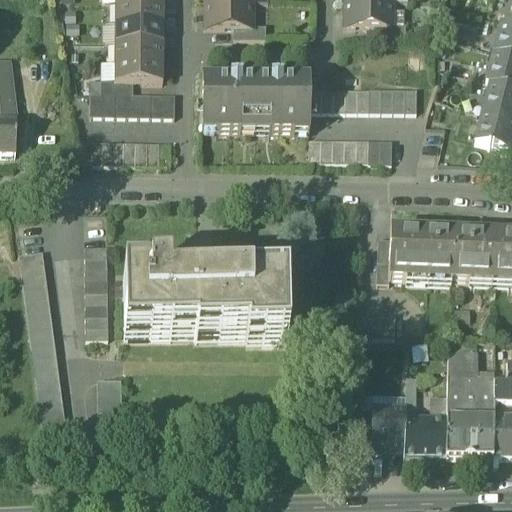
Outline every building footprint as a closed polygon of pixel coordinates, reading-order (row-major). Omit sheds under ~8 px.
[(114,0),(115,10),(162,11),(162,0),(114,0)] [(205,0),(205,10),(251,11),(251,0),(205,0)] [(344,0),(345,9),(391,9),(390,0),(344,0)] [(489,154),(507,159),(511,140),(511,0),(504,31),(500,30),(485,90),(488,91),(474,150),(487,154),(487,155),(489,156),(489,154)] [(390,33),(391,9),(345,9),(344,35),(372,35),(390,35),(390,33)] [(162,31),(162,11),(115,10),(114,30),(162,31)] [(251,35),(251,11),(205,10),(205,36),(232,36),(251,37),(251,35)] [(162,51),(162,31),(114,30),(114,50),(162,51)] [(372,47),(404,48),(404,34),(390,33),(390,35),(372,35),(372,47)] [(232,48),(265,49),(265,35),(251,35),(251,37),(232,36),(232,48)] [(162,71),(162,51),(114,50),(114,70),(162,71)] [(0,131),(15,132),(8,69),(0,69),(0,131)] [(161,92),(162,71),(114,70),(114,89),(114,91),(132,91),(161,92)] [(200,141),(308,142),(308,121),(308,98),(309,89),(201,88),(200,141)] [(100,89),(100,103),(102,103),(113,103),(125,103),(132,103),(132,91),(114,91),(114,89),(100,89)] [(367,121),(415,122),(415,98),(368,97),(368,98),(367,121)] [(308,121),(320,121),(320,98),(308,98),(308,121)] [(320,121),(332,121),(332,98),(320,98),(320,121)] [(332,121),(344,121),(344,98),(332,98),(332,121)] [(344,121),(355,121),(356,98),(344,98),(344,121)] [(368,98),(356,98),(355,121),(367,121),(368,98)] [(88,126),(101,126),(102,103),(100,103),(89,103),(88,126)] [(113,103),(102,103),(101,126),(113,126),(113,103)] [(125,103),(113,103),(113,126),(125,126),(125,103)] [(132,103),(125,103),(125,126),(137,127),(137,103),(132,103)] [(149,104),(137,103),(137,127),(149,127),(149,104)] [(161,104),(149,104),(149,127),(160,127),(161,104)] [(173,104),(161,104),(160,127),(173,127),(173,104)] [(0,164),(14,165),(15,132),(0,131),(0,164)] [(307,172),(319,172),(319,149),(308,149),(307,172)] [(319,172),(331,172),(331,149),(319,149),(319,172)] [(331,172),(343,172),(343,149),(331,149),(331,172)] [(343,172),(355,172),(355,149),(343,149),(343,172)] [(355,172),(366,172),(367,149),(355,149),(355,172)] [(391,150),(367,149),(366,172),(366,173),(390,174),(391,150)] [(86,175),(98,175),(98,152),(87,152),(86,175)] [(98,175),(110,175),(110,152),(98,152),(98,175)] [(110,175),(122,176),(122,152),(110,152),(110,175)] [(122,176),(134,176),(134,152),(122,152),(122,176)] [(134,176),(146,176),(146,152),(134,152),(134,176)] [(146,176),(157,176),(158,152),(146,152),(146,176)] [(157,176),(169,176),(169,153),(158,152),(157,176)] [(450,289),(452,289),(453,242),(391,241),(391,248),(389,288),(390,288),(406,288),(406,286),(450,287),(450,289)] [(492,243),(453,242),(452,289),(470,290),(470,286),(491,286),(492,243)] [(511,243),(492,243),(491,286),(511,287),(511,243)] [(377,291),(390,292),(390,288),(389,288),(391,248),(378,247),(377,291)] [(83,267),(84,267),(106,267),(105,256),(83,256),(83,267)] [(18,264),(20,276),(43,273),(42,261),(18,264)] [(106,279),(106,267),(84,267),(84,279),(106,279)] [(45,284),(43,273),(20,276),(22,287),(45,284)] [(106,290),(106,279),(84,279),(83,279),(83,291),(106,290)] [(263,345),(263,351),(282,350),(281,319),(287,319),(286,290),(169,291),(169,282),(124,283),(125,341),(149,340),(149,346),(195,345),(195,346),(244,346),(244,345),(263,345)] [(46,296),(45,284),(22,287),(23,299),(46,296)] [(106,302),(106,290),(83,291),(84,302),(106,302)] [(48,308),(46,296),(23,299),(25,310),(48,308)] [(106,314),(106,302),(84,302),(84,314),(106,314)] [(49,319),(48,308),(25,310),(26,322),(49,319)] [(84,314),(84,326),(107,325),(106,314),(84,314)] [(469,317),(451,316),(451,331),(469,331),(469,317)] [(51,331),(49,319),(26,322),(28,334),(51,331)] [(358,348),(395,347),(394,323),(358,323),(358,348)] [(84,326),(84,337),(107,337),(107,325),(84,326)] [(52,342),(51,331),(28,334),(29,345),(52,342)] [(84,337),(85,349),(107,348),(107,337),(84,337)] [(54,354),(52,342),(29,345),(31,357),(54,354)] [(410,351),(412,369),(428,368),(427,350),(410,351)] [(55,366),(54,354),(31,357),(32,368),(55,366)] [(448,385),(477,385),(477,377),(478,362),(448,362),(448,385)] [(57,377),(55,366),(32,368),(34,380),(57,377)] [(511,407),(511,367),(507,368),(506,385),(494,385),(493,407),(506,407),(511,407)] [(59,389),(57,377),(34,380),(35,392),(59,389)] [(448,385),(447,404),(447,423),(493,423),(493,407),(494,385),(477,385),(448,385)] [(405,420),(413,420),(414,386),(406,386),(405,402),(405,417),(405,420)] [(96,388),(97,399),(120,399),(120,388),(98,388),(96,388)] [(60,400),(59,389),(35,392),(37,403),(60,400)] [(97,399),(97,411),(120,411),(120,399),(97,399)] [(62,412),(60,400),(37,403),(38,415),(62,412)] [(374,401),(373,415),(405,417),(405,402),(374,401)] [(446,427),(447,423),(447,404),(432,404),(432,426),(446,427)] [(97,411),(97,423),(120,423),(120,411),(97,411)] [(63,423),(62,412),(38,415),(40,426),(63,423)] [(372,455),(403,457),(405,426),(405,420),(405,417),(373,415),(373,419),(372,455)] [(358,454),(372,455),(373,419),(358,418),(358,454)] [(511,464),(511,422),(493,423),(492,465),(502,465),(511,464)] [(65,435),(63,423),(40,426),(42,438),(65,435)] [(97,423),(98,435),(120,435),(120,423),(97,423)] [(461,475),(492,475),(492,465),(493,423),(447,423),(446,427),(445,465),(459,465),(461,465),(461,475)] [(445,465),(446,427),(432,426),(405,426),(403,457),(403,464),(445,465)] [(66,447),(65,435),(42,438),(43,450),(66,447)] [(98,435),(98,447),(121,447),(120,435),(98,435)] [(68,458),(66,447),(43,450),(45,461),(66,458),(68,458)] [(121,458),(121,447),(98,447),(99,459),(121,458)]
